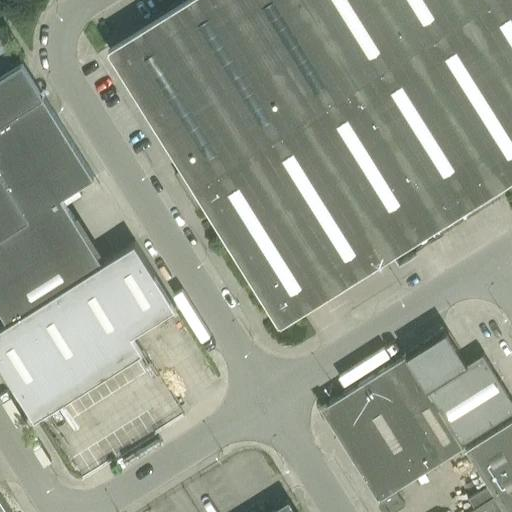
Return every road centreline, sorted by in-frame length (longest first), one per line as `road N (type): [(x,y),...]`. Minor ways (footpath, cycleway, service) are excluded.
road 1 (unclassified): [(272,396),(67,67),(64,23),(91,0)]
road 2 (unclassified): [(272,396),(496,260)]
road 3 (unclassified): [(86,511),(272,396)]
road 4 (unclassified): [(342,511),(272,396)]
